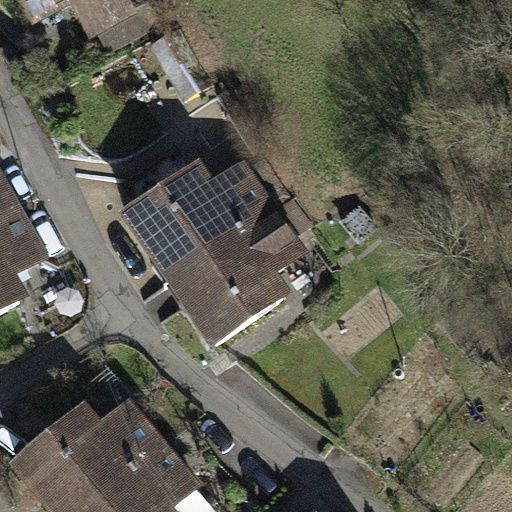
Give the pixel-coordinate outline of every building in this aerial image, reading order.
[(21,0),(34,21),(70,0),(89,34),(128,12),(121,0),(21,0)] [(211,84),(182,32),(155,47),(184,99),(211,84)] [(236,130),(214,97),(188,114),(210,147),(236,130)] [(171,256),(184,275),(271,214),(242,173),(209,196),(194,174),(129,220),(160,264),(171,256)] [(0,226),(18,216),(0,185),(0,226)] [(301,257),(271,214),(184,275),(197,294),(186,302),(217,346),(283,301),(268,280),(301,257)] [(43,261),(18,216),(0,226),(0,314),(20,304),(7,281),(43,261)] [(65,502),(73,511),(89,511),(162,451),(129,412),(98,437),(82,418),(20,469),(55,510),(65,502)] [(168,511),(195,490),(162,451),(89,511),(168,511)]
